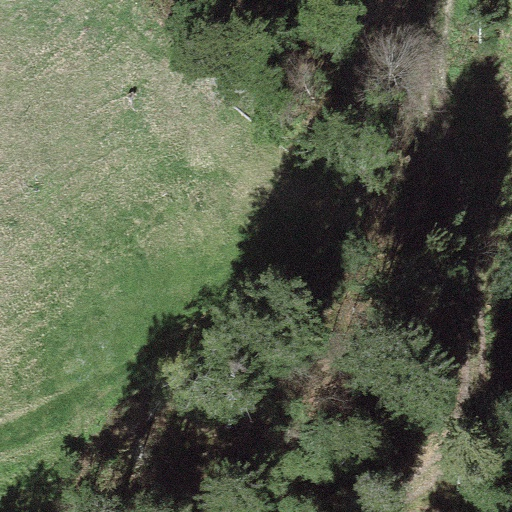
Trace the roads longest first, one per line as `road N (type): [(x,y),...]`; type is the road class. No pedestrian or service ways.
road 1 (track): [(0,435),(311,270),(334,249),(352,206),(365,0)]
road 2 (track): [(382,511),(425,479),(464,431),(472,404),(472,284),(438,55),(444,0)]
